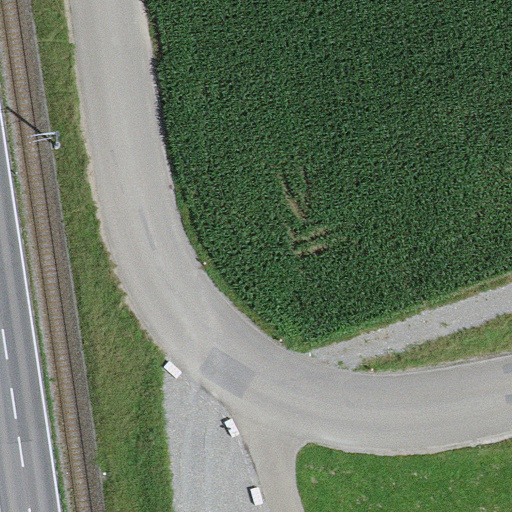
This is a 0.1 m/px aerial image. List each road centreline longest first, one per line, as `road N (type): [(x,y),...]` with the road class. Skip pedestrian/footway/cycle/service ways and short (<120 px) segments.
road 1 (unclassified): [(94,0),(129,232),(178,322),(277,392),(402,419),(511,397)]
road 2 (primary): [(29,511),(0,313)]
